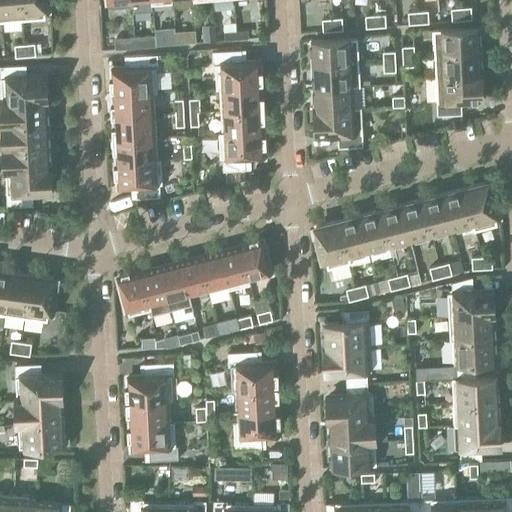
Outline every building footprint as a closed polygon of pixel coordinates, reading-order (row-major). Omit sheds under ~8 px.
[(21,0),(0,0),(3,21),(23,20),(21,0)] [(21,0),(23,20),(45,18),(44,6),(51,5),(50,0),(21,0)] [(132,6),(131,0),(108,0),(109,8),(132,6)] [(152,4),(151,0),(131,0),(132,6),(133,12),(153,10),(153,4),(152,4)] [(461,7),(462,19),(473,18),(472,6),(461,7)] [(462,19),(461,7),(451,8),(452,20),(462,19)] [(428,10),(418,11),(419,23),(429,22),(428,10)] [(419,23),(418,11),(408,12),(409,24),(419,23)] [(375,14),(376,26),(386,25),(385,13),(375,14)] [(376,26),(375,14),(365,15),(366,27),(376,26)] [(342,17),(332,18),(333,30),(343,29),(342,17)] [(333,30),(332,18),(322,18),(323,30),(333,30)] [(215,26),(203,27),(204,41),(216,40),(215,26)] [(433,30),(434,54),(481,52),(480,40),(482,40),(481,32),(480,32),(479,27),(433,30)] [(175,29),(160,30),(161,44),(176,43),(175,33),(175,29)] [(236,30),(237,38),(249,38),(248,29),(236,30)] [(237,38),(236,30),(225,31),(225,39),(237,38)] [(188,32),(175,33),(176,43),(188,42),(188,32)] [(135,37),(136,47),(150,45),(149,36),(135,37)] [(136,47),(135,37),(120,38),(121,48),(136,47)] [(312,53),(313,65),(359,62),(358,37),(312,40),(312,45),(310,45),(311,53),(312,53)] [(25,44),(26,56),(36,55),(35,43),(25,44)] [(26,56),(25,44),(15,44),(16,57),(26,56)] [(402,56),(415,55),(414,45),(402,46),(402,56)] [(215,64),(216,88),(261,86),(261,83),(264,82),(263,70),(261,70),(260,61),(242,62),(241,49),(212,51),(213,64),(215,64)] [(383,61),(396,60),(395,50),(383,51),(383,61)] [(434,54),(436,77),(482,75),(481,63),(483,63),(482,55),(481,55),(481,52),(434,54)] [(112,78),(110,78),(110,90),(113,90),(113,93),(158,91),(157,67),(159,67),(158,54),(129,55),(130,68),(111,69),(112,78)] [(403,66),(415,65),(415,55),(402,56),(403,66)] [(384,71),(396,71),(396,60),(383,61),(384,71)] [(314,87),(360,85),(359,62),(313,65),(314,76),(312,76),(312,85),(314,85),(314,87)] [(2,102),(47,100),(47,97),(49,97),(48,88),(47,89),(46,75),(27,76),(26,65),(0,66),(2,102)] [(482,78),(482,75),(436,77),(437,114),(462,113),(461,101),(483,100),(482,86),(484,86),(483,78),(482,78)] [(314,90),(313,90),(313,99),(315,99),(315,110),(354,108),(353,107),(352,86),(352,85),(314,87),(314,90)] [(261,86),(216,88),(216,89),(221,89),(222,110),(265,108),(264,96),(262,96),(261,86)] [(158,92),(158,91),(113,93),(113,104),(111,104),(112,116),(154,114),(153,92),(158,92)] [(392,96),(393,106),(405,105),(405,95),(392,96)] [(190,112),(198,112),(198,98),(189,98),(190,112)] [(184,112),(183,99),(175,99),(176,113),(184,112)] [(2,102),(3,125),(48,122),(48,120),(50,120),(49,111),(48,111),(47,100),(2,102)] [(363,145),(361,107),(353,107),(354,108),(315,110),(316,114),(314,114),(314,122),(316,122),(317,135),(338,134),(339,146),(363,145)] [(218,132),(219,133),(264,131),(263,121),(265,121),(265,108),(222,110),(223,132),(218,132)] [(184,112),(176,113),(176,127),(185,126),(184,112)] [(198,112),(190,112),(191,126),(199,125),(198,112)] [(155,137),(154,114),(112,116),(112,117),(114,117),(114,126),(112,127),(113,139),(155,137)] [(48,122),(3,125),(4,147),(50,145),(49,143),(51,143),(51,134),(49,134),(48,122)] [(264,131),(219,133),(220,158),(223,158),(223,170),(245,169),(245,157),(265,156),(265,146),(267,146),(266,134),(264,134),(264,131)] [(157,158),(155,137),(113,139),(113,151),(116,151),(116,162),(161,159),(161,158),(157,158)] [(192,144),(183,144),(184,158),(192,158),(192,144)] [(4,147),(5,170),(51,168),(50,156),(52,156),(51,147),(50,148),(50,145),(4,147)] [(363,145),(339,146),(339,155),(364,148),(363,145)] [(163,184),(161,159),(116,162),(116,165),(114,165),(115,177),(117,177),(117,186),(136,185),(136,198),(160,196),(160,184),(163,184)] [(51,168),(5,170),(7,206),(33,205),(33,193),(52,192),(51,179),(53,179),(52,170),(51,170),(51,168)] [(464,187),(475,230),(498,225),(495,213),(500,211),(497,197),(491,199),(486,181),(464,187)] [(473,223),(474,231),(475,230),(464,187),(443,192),(453,228),(473,223)] [(211,193),(216,208),(234,202),(229,188),(211,193)] [(422,198),(432,233),(453,228),(443,192),(422,198)] [(183,198),(176,200),(179,213),(186,212),(183,198)] [(411,239),(432,233),(422,198),(401,203),(411,239)] [(381,208),(390,244),(411,239),(401,203),(381,208)] [(369,249),(390,244),(381,208),(360,214),(369,249)] [(144,209),(117,217),(122,233),(149,225),(144,209)] [(360,214),(339,219),(350,263),(351,262),(351,265),(371,260),(368,250),(369,249),(360,214)] [(350,263),(339,219),(317,225),(321,243),(315,244),(319,258),(325,256),(328,268),(350,263)] [(248,279),(249,279),(270,274),(261,239),(239,245),(248,279)] [(229,284),(227,285),(229,289),(250,284),(249,279),(248,279),(239,245),(220,250),(229,284)] [(227,285),(229,284),(220,250),(200,255),(209,290),(227,285)] [(209,290),(200,255),(180,260),(189,295),(209,290)] [(482,256),(472,257),(473,269),(483,268),(482,256)] [(483,268),(493,268),(492,256),(482,256),(483,268)] [(189,295),(180,260),(160,265),(172,309),(185,306),(186,311),(193,309),(189,295)] [(443,276),(452,274),(449,262),(440,264),(443,276)] [(440,264),(430,267),(433,279),(443,276),(440,264)] [(151,309),(150,310),(152,315),(172,309),(160,265),(141,270),(151,309)] [(0,314),(5,315),(11,270),(0,268),(0,314)] [(5,315),(25,318),(31,273),(11,270),(5,315)] [(150,310),(151,309),(141,270),(119,276),(129,315),(150,310)] [(54,276),(31,273),(25,318),(47,321),(49,309),(56,309),(58,295),(51,294),(54,276)] [(401,287),(410,284),(407,273),(398,275),(401,287)] [(398,275),(388,278),(391,289),(401,287),(398,275)] [(447,292),(448,317),(494,314),(494,312),(495,312),(495,303),(493,303),(493,290),(473,291),(473,276),(451,282),(452,292),(447,292)] [(359,298),(369,295),(366,284),(356,286),(359,298)] [(356,286),(346,288),(349,300),(359,298),(356,286)] [(391,298),(394,310),(405,307),(402,295),(391,298)] [(439,297),(409,296),(408,307),(439,308),(439,297)] [(370,345),(369,309),(343,310),(343,322),(324,323),(325,348),(370,345)] [(270,310),(257,313),(259,323),(273,319),(270,310)] [(494,326),(494,314),(448,317),(450,339),(495,337),(495,335),(497,335),(496,326),(494,326)] [(237,318),(240,328),(253,325),(251,315),(237,318)] [(408,332),(416,332),(415,318),(407,319),(408,332)] [(218,322),(220,333),(231,330),(228,319),(218,322)] [(217,322),(203,325),(206,337),(220,333),(217,322)] [(194,340),(192,331),(178,335),(180,343),(194,340)] [(266,331),(253,334),(255,341),(255,342),(268,339),(266,331)] [(180,343),(178,336),(166,338),(168,346),(180,343)] [(155,337),(141,337),(142,348),(156,347),(155,337)] [(456,365),(445,365),(445,378),(451,378),(478,376),(477,362),(496,361),(496,349),(497,349),(497,340),(495,340),(495,337),(450,339),(450,340),(454,340),(456,365)] [(12,340),(10,352),(20,353),(22,342),(12,340)] [(20,353),(30,355),(32,343),(22,342),(20,353)] [(368,382),(367,371),(372,370),(370,345),(325,348),(327,373),(346,372),(347,383),(368,382)] [(279,387),(279,386),(277,386),(277,384),(279,384),(278,372),(276,372),(276,363),(257,364),(257,351),(228,352),(228,366),(231,366),(232,389),(279,387)] [(126,401),(174,399),(172,375),(175,375),(174,362),(145,363),(145,376),(127,377),(128,386),(125,386),(126,399),(128,398),(128,401),(126,401)] [(62,398),(62,396),(64,396),(63,387),(62,387),(61,374),(42,375),(41,363),(15,364),(17,401),(62,398)] [(451,378),(453,402),(498,399),(498,397),(500,397),(499,388),(498,388),(497,375),(478,376),(451,378)] [(425,393),(424,379),(416,380),(417,393),(425,393)] [(374,418),(373,393),(368,393),(368,382),(347,383),(347,395),(328,396),(328,409),(327,409),(327,418),(329,418),(329,420),(374,418)] [(278,410),(278,400),(280,399),(279,387),(232,389),(232,390),(237,390),(238,411),(233,411),(233,412),(278,410)] [(63,421),(63,419),(65,419),(64,410),(63,410),(62,398),(17,401),(18,423),(63,421)] [(174,399),(126,401),(127,414),(129,414),(130,424),(175,422),(175,421),(170,421),(169,400),(174,400),(174,399)] [(207,413),(216,413),(215,399),(206,399),(206,406),(207,413)] [(459,424),(499,422),(499,411),(500,411),(500,402),(498,402),(498,399),(453,402),(454,425),(459,425),(459,424)] [(206,406),(197,407),(198,420),(207,420),(207,413),(206,406)] [(281,425),(280,413),(278,413),(278,410),(233,412),(234,436),(232,436),(233,449),(262,448),(261,435),(279,434),(279,425),(281,425)] [(427,426),(426,413),(418,413),(419,426),(427,426)] [(375,441),(374,418),(329,420),(330,431),(328,432),(328,440),(330,440),(330,443),(375,441)] [(18,423),(19,448),(65,445),(64,432),(66,432),(65,423),(63,423),(63,421),(18,423)] [(175,422),(130,424),(130,427),(128,427),(128,440),(130,440),(131,449),(149,448),(150,460),(179,459),(178,446),(176,446),(175,422)] [(459,425),(454,425),(449,425),(450,449),(460,448),(460,460),(482,459),(481,448),(501,447),(500,433),(502,433),(501,424),(500,424),(499,422),(459,424),(459,425)] [(405,439),(413,439),(413,425),(404,426),(405,439)] [(413,439),(405,439),(406,453),(414,452),(413,439)] [(331,454),(329,454),(330,463),(331,463),(331,467),(377,464),(375,441),(330,443),(331,454)] [(284,456),(283,447),(266,448),(266,457),(284,456)] [(24,466),(37,467),(38,458),(24,457),(24,466)] [(503,472),(511,471),(511,459),(503,460),(503,472)] [(478,477),(478,464),(469,464),(470,477),(478,477)] [(215,466),(215,478),(240,479),(240,467),(215,466)] [(375,481),(375,473),(361,473),(361,481),(375,481)] [(207,495),(207,486),(193,485),(193,495),(207,495)] [(0,492),(0,511),(10,511),(12,493),(0,492)] [(12,493),(10,511),(33,511),(35,495),(12,493)] [(35,495),(33,511),(69,511),(71,503),(36,500),(36,495),(35,495)] [(511,511),(511,495),(479,497),(479,511),(511,511)] [(479,511),(479,497),(456,498),(457,511),(479,511)] [(457,511),(456,498),(421,499),(421,511),(457,511)] [(168,511),(168,501),(144,501),(144,499),(130,499),(130,511),(168,511)] [(421,511),(421,499),(385,500),(385,511),(421,511)] [(168,501),(168,511),(205,511),(206,500),(193,500),(193,502),(168,501)] [(251,511),(252,503),(227,502),(227,500),(214,500),(213,511),(251,511)] [(385,511),(385,500),(362,501),(362,511),(385,511)] [(251,511),(289,511),(289,502),(276,501),(276,503),(252,503),(251,511)] [(362,511),(362,501),(326,503),(326,511),(362,511)]
